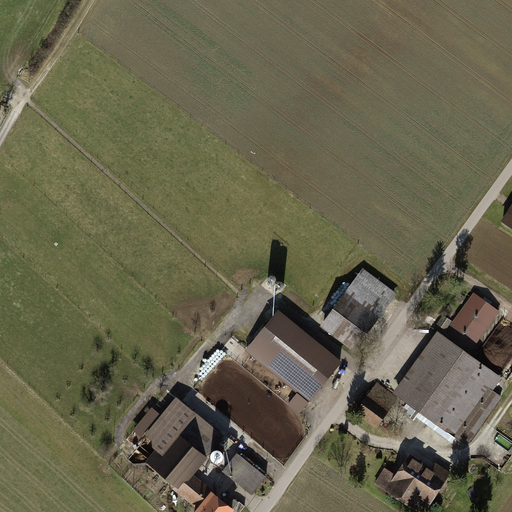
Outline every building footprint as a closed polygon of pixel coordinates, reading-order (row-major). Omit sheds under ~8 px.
[(511,201),(498,223),(511,231),(511,201)] [(402,294),(366,269),(324,328),(360,354),(402,294)] [(446,334),(441,331),(396,395),(470,446),(511,385),(511,379),(474,353),(501,314),(474,294),(446,334)] [(350,363),(285,310),(252,351),(303,393),(293,406),(306,417),(350,363)] [(448,329),(453,320),(447,316),(442,325),(448,329)] [(398,400),(376,385),(361,407),(369,412),(366,416),(380,426),(398,400)] [(231,437),(182,394),(148,433),(161,445),(148,460),(198,503),(212,487),(199,475),(231,437)] [(237,450),(223,470),(255,492),(268,472),(237,450)] [(401,475),(387,466),(377,482),(423,509),(426,503),(435,509),(456,474),(438,463),(435,468),(413,455),(401,475)] [(242,511),(245,509),(219,489),(201,511),(242,511)]
